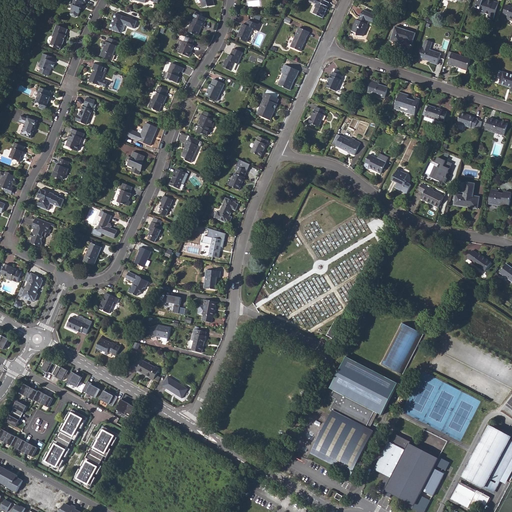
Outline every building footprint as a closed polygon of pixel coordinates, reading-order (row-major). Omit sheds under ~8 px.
[(72,0),(70,5),(73,6),(72,8),(71,13),(72,16),(76,17),(79,16),(84,3),(86,4),(87,0),(72,0)] [(200,0),(203,8),(209,7),(215,6),(214,1),(213,1),(212,0),(200,0)] [(313,14),(323,18),(328,7),(327,7),(329,3),(322,0),(317,0),(317,2),(318,3),(313,14)] [(476,0),(475,6),(480,8),(479,12),(485,14),(485,13),(489,14),(488,18),(494,20),(499,3),(494,1),(493,2),(488,0),(488,1),(485,0),(476,0)] [(503,16),(508,17),(507,19),(508,21),(511,21),(511,4),(511,7),(506,5),(503,16)] [(368,25),(366,23),(367,20),(369,21),(375,24),(378,17),(364,10),(359,21),(357,20),(351,30),(352,31),(357,33),(357,36),(363,36),(368,25)] [(188,32),(198,36),(202,27),(204,28),(208,18),(196,13),(188,32)] [(111,29),(121,33),(124,25),(135,29),(137,22),(116,14),(111,29)] [(151,26),(158,29),(160,24),(153,21),(151,26)] [(240,32),(238,37),(243,39),(242,40),(247,42),(253,29),(259,31),(261,26),(257,25),(252,22),(249,21),(246,26),(243,24),(241,29),(242,29),(241,32),(240,32)] [(52,46),(55,47),(55,48),(60,50),(62,45),(63,43),(64,43),(67,36),(66,36),(68,30),(57,25),(52,37),(53,38),(50,45),(52,46)] [(391,41),(402,44),(403,41),(407,42),(407,43),(412,45),(416,34),(396,27),(391,41)] [(291,47),(301,51),(308,36),(310,32),(300,28),(291,47)] [(187,37),(185,42),(184,41),(179,53),(190,57),(192,53),(190,52),(191,50),(193,51),(194,46),(193,45),(195,41),(187,37)] [(102,51),(100,57),(111,61),(117,47),(119,47),(121,43),(109,38),(107,43),(104,42),(102,47),(104,47),(105,48),(103,51),(102,51)] [(419,60),(424,62),(425,60),(431,62),(437,65),(441,54),(430,50),(432,42),(425,40),(419,60)] [(223,67),(231,71),(235,63),(238,65),(243,53),(234,49),(231,55),(230,55),(228,59),(227,59),(223,67)] [(460,67),(468,69),(471,59),(452,53),(448,65),(452,66),(453,65),(460,67)] [(50,71),(51,69),(53,70),(56,63),(52,61),(53,58),(44,54),(39,68),(41,69),(39,73),(48,77),(50,71)] [(165,78),(170,81),(170,80),(177,83),(179,77),(178,76),(180,72),(182,73),(184,69),(172,63),(168,73),(168,72),(165,78)] [(91,75),(89,82),(100,86),(100,85),(105,87),(107,82),(102,80),(105,73),(106,74),(108,69),(95,64),(93,69),(94,69),(93,73),(94,73),(93,76),(91,75)] [(293,85),(291,84),(292,82),(294,83),(295,79),(296,79),(300,71),(285,65),(281,73),(283,74),(279,85),(290,90),(293,85)] [(327,87),(336,91),(343,76),(334,72),(327,87)] [(500,84),(508,87),(508,85),(511,86),(511,88),(510,91),(511,91),(511,74),(504,72),(500,84)] [(206,96),(217,101),(225,84),(214,79),(211,85),(206,96)] [(368,92),(385,98),(389,87),(379,84),(379,83),(372,81),(368,92)] [(149,108),(159,112),(163,104),(164,104),(167,97),(166,96),(168,91),(159,87),(153,100),(152,100),(149,108)] [(35,102),(39,104),(40,105),(39,108),(41,109),(45,111),(47,107),(46,106),(48,101),(48,100),(49,97),(50,97),(51,97),(52,92),(40,88),(38,93),(39,93),(37,95),(38,96),(35,102)] [(258,115),(269,120),(272,115),(271,115),(273,111),(275,112),(278,105),(277,104),(279,99),(265,93),(262,98),(264,99),(261,105),(262,106),(258,115)] [(395,109),(415,115),(420,99),(417,98),(416,99),(408,96),(408,95),(400,93),(395,109)] [(76,121),(87,125),(93,110),(92,109),(93,107),(93,108),(96,101),(88,98),(85,104),(86,105),(85,107),(84,106),(82,111),(81,111),(80,116),(78,115),(76,121)] [(426,117),(439,121),(440,121),(444,122),(445,121),(447,113),(448,112),(443,111),(443,110),(435,107),(435,108),(433,108),(433,107),(429,105),(425,117),(426,117)] [(309,123),(319,127),(326,111),(317,106),(309,123)] [(203,115),(214,120),(216,117),(204,112),(203,115)] [(458,123),(465,126),(471,128),(471,127),(475,128),(476,127),(480,128),(483,121),(478,119),(474,117),(475,117),(461,112),(458,123)] [(34,132),(33,131),(34,128),(35,129),(38,121),(22,114),(19,122),(25,125),(21,135),(31,139),(34,132)] [(199,126),(196,132),(201,135),(203,134),(207,136),(211,129),(212,129),(216,121),(214,120),(203,115),(202,115),(199,120),(201,120),(199,124),(200,124),(202,125),(201,127),(199,126)] [(426,117),(425,120),(432,122),(431,123),(437,125),(437,124),(443,126),(444,122),(440,121),(439,121),(426,117)] [(499,121),(489,118),(485,129),(504,135),(508,124),(501,122),(498,122),(499,121)] [(138,133),(131,130),(128,137),(151,146),(154,138),(154,137),(154,136),(155,136),(159,128),(146,123),(143,129),(141,134),(138,133)] [(68,141),(66,146),(72,148),(72,149),(78,152),(80,146),(80,145),(83,138),(85,134),(73,129),(71,133),(71,134),(69,138),(70,138),(69,141),(68,141)] [(337,146),(342,136),(338,134),(333,144),(337,146)] [(337,146),(355,155),(361,143),(355,140),(356,139),(351,137),(350,140),(342,136),(337,146)] [(252,152),(261,157),(268,141),(259,137),(252,152)] [(185,150),(182,157),(186,159),(186,160),(191,163),(199,146),(187,140),(185,146),(186,147),(187,147),(185,150)] [(10,158),(14,159),(15,158),(20,160),(22,155),(23,151),(25,147),(15,143),(12,148),(13,149),(13,150),(10,158)] [(128,166),(133,168),(131,171),(139,175),(141,172),(142,172),(144,166),(143,166),(144,163),(143,162),(146,156),(134,151),(128,166)] [(365,163),(370,165),(368,168),(381,174),(386,163),(386,162),(388,158),(380,153),(378,158),(371,155),(370,154),(365,163)] [(433,178),(445,183),(448,178),(447,178),(453,164),(438,157),(436,163),(441,165),(440,168),(438,167),(433,178)] [(65,175),(65,174),(67,174),(69,169),(67,168),(70,162),(60,158),(57,164),(56,164),(55,168),(54,171),(52,174),(53,176),(63,180),(65,175)] [(230,186),(240,190),(245,178),(244,177),(248,168),(241,165),(237,174),(236,173),(230,186)] [(392,180),(397,183),(395,187),(407,194),(411,185),(406,183),(407,181),(405,180),(408,175),(402,172),(403,169),(398,167),(392,180)] [(175,174),(170,185),(179,189),(184,179),(186,180),(189,174),(178,169),(176,175),(175,174)] [(0,182),(0,186),(4,188),(2,191),(8,193),(13,182),(12,182),(12,181),(14,181),(16,176),(10,174),(10,173),(6,172),(5,173),(1,171),(0,174),(0,175),(2,176),(0,180),(1,181),(0,182)] [(464,207),(465,205),(469,206),(469,207),(478,209),(480,197),(473,196),(475,184),(466,182),(464,196),(456,194),(454,205),(464,207)] [(117,202),(125,205),(125,204),(129,206),(131,201),(129,201),(132,194),(131,193),(133,187),(123,183),(121,190),(122,190),(117,202)] [(418,190),(424,193),(421,199),(439,208),(444,197),(434,191),(434,190),(422,184),(418,190)] [(51,204),(52,202),(56,204),(55,205),(61,208),(65,200),(59,197),(55,195),(55,194),(41,189),(38,198),(41,199),(38,206),(48,210),(51,204)] [(489,204),(502,206),(502,207),(505,208),(505,205),(510,206),(511,193),(504,192),(504,194),(498,193),(499,191),(491,189),(489,204)] [(158,212),(166,216),(173,200),(164,196),(161,203),(162,204),(158,212)] [(215,218),(227,223),(230,224),(232,218),(230,217),(233,210),(236,211),(239,205),(236,203),(226,198),(220,212),(218,211),(215,218)] [(109,225),(109,224),(112,216),(104,212),(101,211),(99,216),(102,217),(96,231),(115,238),(118,231),(110,228),(109,225)] [(45,221),(36,218),(33,227),(34,228),(31,237),(32,238),(31,242),(33,243),(33,244),(41,247),(43,243),(42,241),(44,237),(46,238),(47,233),(49,234),(51,230),(49,229),(51,226),(51,224),(47,222),(46,223),(45,222),(45,221)] [(152,222),(161,226),(163,222),(154,218),(152,222)] [(149,230),(150,230),(151,231),(150,232),(147,239),(155,243),(157,239),(161,230),(160,229),(161,226),(152,222),(149,230)] [(209,256),(219,258),(226,234),(208,228),(206,236),(204,236),(201,255),(209,256)] [(94,266),(97,257),(98,257),(102,247),(92,243),(84,262),(94,266)] [(145,266),(148,260),(151,252),(141,247),(139,251),(140,251),(135,263),(144,268),(145,266)] [(468,258),(473,262),(473,263),(485,271),(491,262),(479,254),(478,254),(474,252),(473,251),(468,258)] [(12,267),(6,264),(2,275),(8,277),(7,279),(12,281),(12,280),(18,283),(22,272),(17,270),(16,270),(12,268),(12,267)] [(500,273),(511,281),(511,267),(506,264),(500,273)] [(204,289),(216,290),(218,277),(220,278),(221,272),(207,270),(204,289)] [(131,288),(129,292),(137,296),(139,294),(141,293),(143,289),(146,288),(148,283),(149,282),(141,278),(142,278),(129,272),(126,279),(134,282),(136,283),(133,289),(131,288)] [(22,297),(28,300),(29,299),(33,301),(33,300),(35,300),(38,293),(36,293),(39,287),(40,287),(43,281),(42,280),(42,279),(38,277),(32,274),(28,273),(25,280),(29,282),(22,297)] [(102,305),(100,309),(109,313),(114,302),(117,304),(119,299),(106,293),(104,297),(105,298),(102,305)] [(182,298),(166,294),(162,302),(175,304),(173,313),(179,314),(182,298)] [(202,321),(212,323),(213,317),(214,317),(216,302),(206,300),(203,314),(204,315),(202,321)] [(73,330),(74,330),(78,331),(82,333),(86,335),(92,322),(87,319),(85,323),(77,319),(72,317),(67,327),(73,330)] [(327,335),(333,339),(340,327),(334,323),(327,335)] [(424,334),(402,323),(381,363),(403,374),(424,334)] [(171,328),(159,325),(150,328),(150,331),(152,338),(157,337),(167,339),(168,338),(171,328)] [(194,329),(192,340),(191,340),(190,345),(193,345),(192,351),(202,353),(206,336),(207,332),(194,329)] [(6,338),(0,335),(0,346),(1,347),(1,348),(5,350),(11,340),(6,338)] [(97,348),(102,350),(101,352),(107,355),(109,351),(112,353),(112,354),(116,356),(120,347),(116,345),(117,344),(113,342),(112,344),(101,339),(97,348)] [(369,417),(370,415),(368,414),(369,412),(371,413),(372,410),(381,415),(382,415),(398,383),(347,357),(330,388),(341,394),(311,452),(352,474),(374,432),(365,427),(368,420),(368,419),(369,417)] [(53,362),(49,360),(43,370),(47,372),(48,372),(54,375),(59,366),(53,363),(53,362)] [(137,371),(150,378),(150,379),(153,381),(160,369),(156,367),(156,368),(143,361),(142,363),(137,371)] [(64,369),(59,366),(54,375),(60,378),(59,379),(64,381),(69,371),(65,369),(64,369)] [(73,372),(67,383),(71,385),(71,384),(78,388),(83,378),(73,372)] [(163,386),(182,399),(188,390),(168,377),(163,386)] [(89,382),(84,391),(97,398),(101,390),(93,385),(93,384),(89,382)] [(28,386),(25,385),(20,394),(35,401),(35,400),(49,408),(54,399),(51,397),(51,398),(43,393),(40,391),(40,392),(37,391),(28,387),(28,386)] [(101,400),(114,407),(119,397),(115,395),(115,396),(112,394),(106,390),(101,400)] [(315,403),(320,406),(323,400),(317,397),(315,403)] [(123,400),(117,410),(132,418),(137,408),(132,405),(130,404),(130,403),(123,400)] [(28,407),(18,402),(16,406),(16,407),(10,418),(9,418),(7,423),(17,428),(19,424),(19,423),(25,411),(26,412),(28,407)] [(89,419),(73,410),(67,421),(69,422),(68,426),(65,424),(60,432),(63,434),(58,443),(56,441),(51,450),(54,451),(52,455),(49,453),(43,464),(59,473),(72,450),(69,449),(74,440),(77,441),(89,419)] [(121,436),(105,427),(92,450),(95,451),(90,460),(88,459),(75,481),(92,490),(97,479),(95,478),(97,474),(99,476),(104,467),(102,466),(106,457),(109,459),(113,450),(110,449),(112,445),(115,447),(121,436)] [(463,476),(486,489),(492,491),(496,483),(497,481),(500,476),(501,477),(504,471),(503,470),(505,466),(506,467),(509,461),(508,461),(510,456),(511,457),(511,455),(511,444),(508,442),(509,440),(510,437),(502,433),(498,431),(490,427),(483,439),(482,441),(469,465),(468,468),(463,476)] [(6,432),(3,430),(0,436),(0,440),(13,447),(34,458),(39,449),(36,448),(27,443),(28,443),(25,441),(25,442),(20,440),(21,439),(18,438),(14,436),(14,437),(6,432)] [(391,443),(389,442),(375,470),(386,476),(379,490),(379,491),(390,497),(392,493),(415,505),(422,491),(432,495),(433,493),(434,493),(436,490),(435,490),(436,487),(437,488),(440,482),(439,481),(440,479),(441,479),(443,476),(442,476),(443,473),(434,468),(438,460),(428,454),(416,448),(410,445),(411,442),(399,436),(396,442),(393,440),(391,443)] [(492,491),(494,493),(500,482),(502,483),(505,484),(506,484),(511,472),(511,441),(509,440),(508,442),(511,444),(511,455),(511,457),(510,456),(508,461),(509,461),(506,467),(505,466),(503,470),(504,471),(501,477),(500,476),(497,481),(496,483),(492,491)] [(0,483),(9,488),(8,489),(17,493),(23,482),(17,479),(18,477),(2,468),(1,470),(0,469),(0,483)] [(480,495),(460,484),(451,499),(472,510),(480,495)] [(13,511),(17,506),(12,504),(5,501),(1,510),(4,511),(13,511)]
